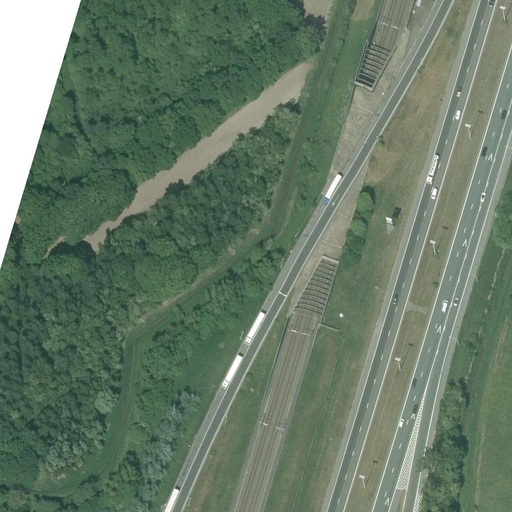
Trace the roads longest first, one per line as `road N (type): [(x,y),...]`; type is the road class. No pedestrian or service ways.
road 1 (motorway): [(445,0),(229,390),(178,511)]
road 2 (motorway): [(486,0),(331,511)]
road 3 (motorway): [(437,320),(511,74)]
road 4 (motorway): [(379,511),(437,320)]
road 5 (motorway): [(410,511),(443,346),(437,320)]
